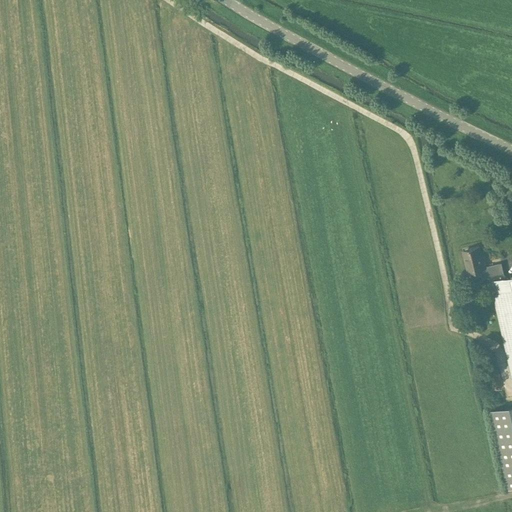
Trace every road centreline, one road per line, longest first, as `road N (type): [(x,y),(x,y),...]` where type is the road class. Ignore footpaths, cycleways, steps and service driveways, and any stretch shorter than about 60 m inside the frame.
road 1 (track): [(511,392),(499,349),(455,326),(409,138),(170,0)]
road 2 (unclassified): [(511,149),(224,0)]
